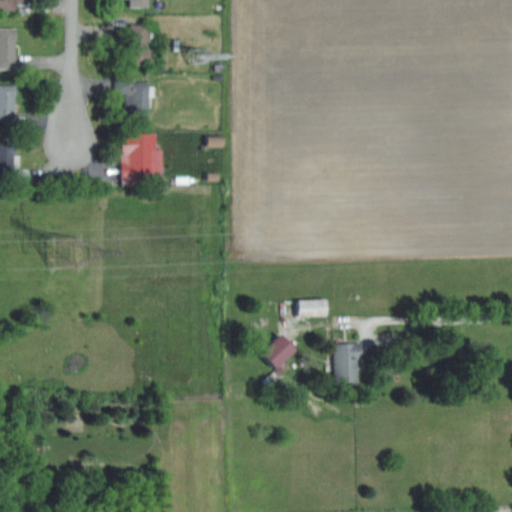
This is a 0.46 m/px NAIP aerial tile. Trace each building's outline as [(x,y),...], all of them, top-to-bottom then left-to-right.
[(0,10),(0,0),(15,0),(15,10),(0,10)] [(144,0),(124,0),(124,8),(144,8),(144,0)] [(152,64),(127,63),(127,53),(129,53),(129,50),(124,50),(124,36),(129,36),(129,23),(155,24),(155,46),(152,46),(152,64)] [(13,67),(0,67),(0,26),(15,26),(15,39),(13,39),(13,67)] [(146,117),(127,117),(127,104),(123,104),(123,91),(113,91),(113,74),(132,74),(132,80),(147,80),(147,84),(153,84),(152,94),(147,94),(146,117)] [(0,83),(14,83),(14,95),(12,95),(12,118),(0,118),(0,83)] [(159,149),(159,175),(138,175),(138,183),(122,183),(122,177),(118,177),(119,133),(153,134),(153,148),(159,149)] [(10,175),(0,175),(0,139),(13,139),(13,151),(12,151),(12,152),(18,152),(18,167),(10,167),(10,175)] [(318,298),(290,299),(290,316),(319,315),(318,298)] [(251,352),(266,368),(287,349),(272,333),(251,352)] [(331,383),(329,342),(359,341),(360,358),(354,359),(355,382),(331,383)]
